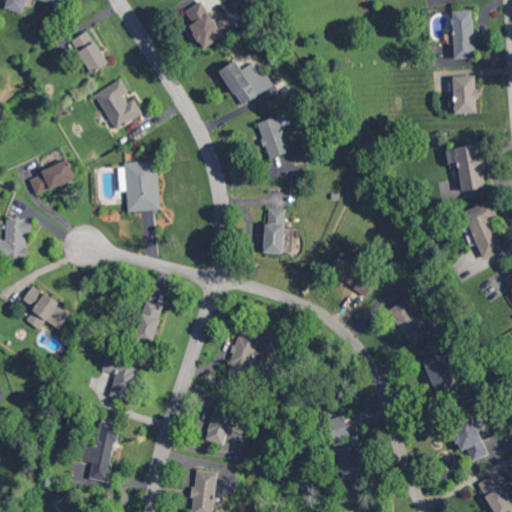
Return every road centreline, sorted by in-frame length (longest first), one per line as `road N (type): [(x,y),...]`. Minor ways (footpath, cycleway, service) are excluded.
road 1 (residential): [(152,511),(219,280),(224,227),(206,148),(114,0)]
road 2 (residential): [(219,280),(308,311),(357,351),(382,394),(423,511)]
road 3 (residential): [(88,245),(219,280)]
